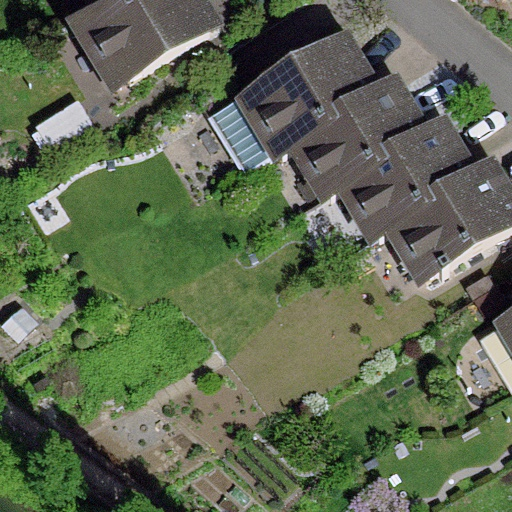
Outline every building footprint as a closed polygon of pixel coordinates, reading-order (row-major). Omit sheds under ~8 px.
[(77,32),(168,0),(89,0),(97,22),(75,30),(77,32)] [(173,59),(204,40),(179,0),(168,0),(77,32),(114,94),(173,59)] [(218,63),(204,40),(173,59),(187,82),(218,63)] [(383,97),(366,107),(334,56),(256,102),(251,94),(213,116),(249,176),(275,160),(276,162),(383,98),(383,97)] [(415,149),(383,98),(276,162),(277,164),(294,154),(324,204),(415,149)] [(463,191),(432,139),(324,204),(325,206),(342,196),(372,245),(463,191)] [(511,233),(480,180),(372,245),(374,247),(391,237),(421,287),(433,280),(437,285),(444,281),(441,275),(511,233)] [(511,326),(477,347),(508,400),(511,398),(511,326)]
